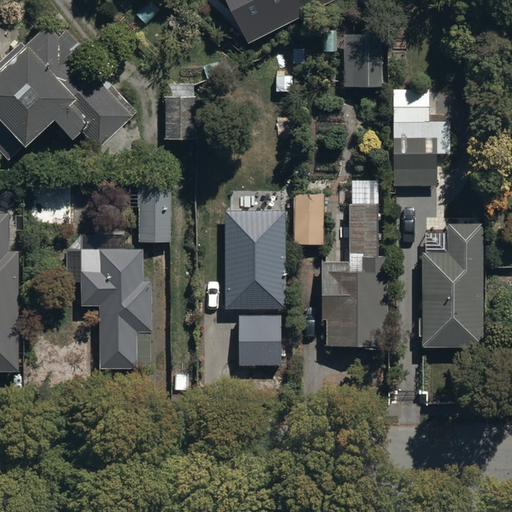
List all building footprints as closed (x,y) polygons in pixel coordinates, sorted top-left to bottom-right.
[(334,0),(226,0),(249,43),(334,0)] [(386,3),(361,2),(360,22),(385,23),(386,3)] [(88,45),(66,22),(57,31),(43,17),(27,32),(23,28),(0,51),(0,144),(7,152),(50,109),(70,130),(77,123),(91,137),(87,141),(116,170),(144,142),(121,119),(137,103),(112,78),(108,83),(79,54),(88,45)] [(382,34),(345,34),(345,87),(383,87),(382,34)] [(395,82),(394,179),(449,180),(450,115),(430,115),(430,82),(395,82)] [(199,88),(163,87),(162,130),(198,131),(199,88)] [(139,170),(139,181),(122,181),(122,202),(141,202),(142,235),(172,234),(172,169),(139,170)] [(71,176),(29,175),(28,221),(85,221),(86,185),(71,184),(71,176)] [(326,311),(326,338),(388,338),(388,248),(379,248),(379,175),(347,175),(347,253),(321,253),(321,311),(326,311)] [(294,187),(292,238),(323,239),(325,188),(294,187)] [(285,206),(223,205),(223,300),(285,300),(285,206)] [(9,213),(0,213),(0,371),(19,371),(19,252),(9,252),(9,213)] [(425,225),(423,338),(482,339),(485,216),(447,215),(447,225),(425,225)] [(81,296),(98,296),(98,365),(153,364),(152,271),(141,271),(141,242),(128,242),(127,225),(81,225),(81,296)] [(281,308),(239,308),(239,358),(281,358),(281,308)]
